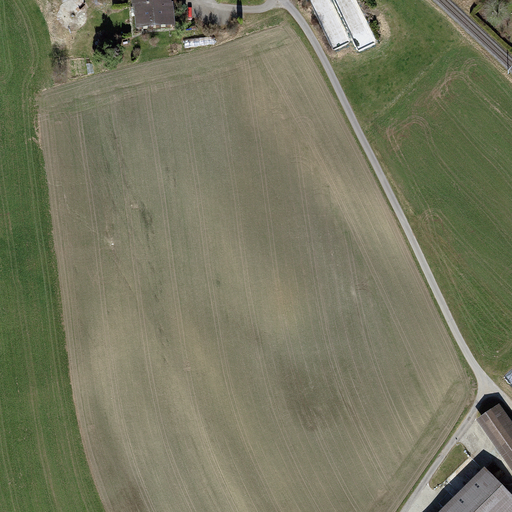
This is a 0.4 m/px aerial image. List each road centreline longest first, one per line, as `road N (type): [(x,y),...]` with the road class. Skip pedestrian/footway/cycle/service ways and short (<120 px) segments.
road 1 (track): [(511,409),(465,353),(306,28),(282,0)]
road 2 (track): [(489,389),(403,511)]
